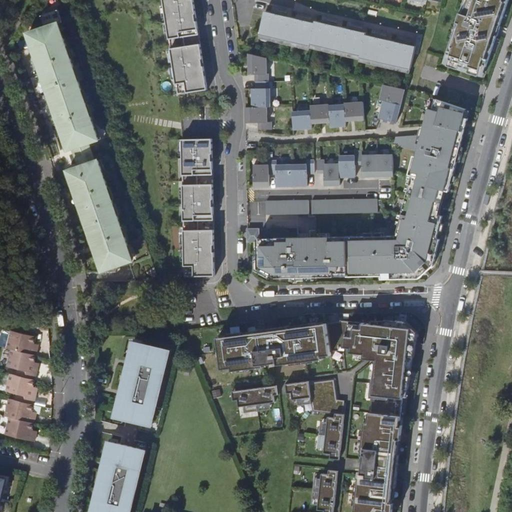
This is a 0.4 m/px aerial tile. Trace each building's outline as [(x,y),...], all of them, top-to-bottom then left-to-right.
[(208,89),(195,0),(164,0),(178,93),(208,89)] [(466,0),(449,54),(453,55),(449,64),(449,66),(480,76),(481,75),(484,66),(488,67),(498,36),(499,35),(488,32),(490,26),(502,30),(503,27),(502,26),(510,0),(466,0)] [(104,270),(132,260),(103,176),(105,175),(98,159),(96,160),(89,142),(98,139),(92,122),(57,23),(62,21),(58,9),(41,15),(45,27),(28,33),(69,149),(73,148),(75,154),(77,160),(79,166),(69,170),(104,270)] [(362,56),(412,68),(416,53),(417,46),(266,11),(261,33),(312,45),(312,43),(362,54),(362,56)] [(500,37),(502,30),(490,26),(488,32),(499,35),(498,36),(500,37)] [(261,33),(260,38),(311,50),(311,48),(361,60),(360,62),(411,74),(412,68),(362,56),(362,54),(312,43),(312,45),(261,33)] [(269,58),(251,54),(250,74),(256,74),(256,81),(257,81),(257,89),(253,89),(253,107),(246,107),(246,122),(259,123),(259,130),(272,130),(272,123),(268,123),(267,107),(271,107),(271,89),(271,82),(270,82),(270,74),(269,74),(269,58)] [(406,89),(385,84),(382,99),(385,100),(380,119),(397,123),(406,89)] [(259,235),(259,226),(248,226),(248,239),(258,239),(258,253),(258,265),(270,271),(276,275),(287,275),(314,275),(334,275),(334,272),(348,272),(348,275),(382,275),(407,275),(407,277),(419,277),(421,276),(419,273),(428,265),(430,267),(433,265),(436,253),(433,253),(443,215),(439,214),(435,213),(442,189),(446,190),(450,191),(467,128),(470,118),(466,118),(469,109),(438,99),(434,112),(431,111),(424,135),(397,136),(395,145),(419,152),(399,226),(403,227),(400,235),(397,234),(358,234),(358,241),(347,242),(347,238),(337,238),(337,235),(274,235),(275,239),(259,239),(259,235)] [(312,111),(293,111),(294,129),(313,128),(312,123),(331,122),(331,127),(347,126),(346,121),(365,120),(364,102),(346,103),(346,104),(330,105),(330,104),(311,106),(312,111)] [(214,140),(184,140),(186,277),(216,277),(214,140)] [(327,158),(319,159),(319,172),(327,172),(327,185),(343,184),(343,176),(358,176),(358,163),(365,163),(366,175),(397,175),(396,153),(365,154),(365,149),(357,150),(358,154),(342,154),(342,163),(327,163),(327,158)] [(270,164),(254,165),(255,186),(271,186),(270,174),(278,173),(278,186),(309,185),(309,173),(316,172),(316,159),(309,159),(309,163),(277,164),(277,160),(270,160),(270,164)] [(439,214),(446,190),(442,189),(435,213),(439,214)] [(377,197),(313,198),(313,211),(377,211),(377,197)] [(310,198),(268,198),(268,212),(310,211),(310,198)] [(258,265),(258,253),(255,253),(255,268),(268,274),(270,271),(258,265)] [(419,273),(421,276),(430,267),(428,265),(419,273)] [(414,357),(418,334),(406,322),(384,320),(384,325),(340,320),(340,321),(317,325),(317,322),(304,324),(304,326),(289,328),(288,326),(256,330),(256,333),(241,335),(241,332),(228,334),(228,336),(218,338),(222,369),(232,368),(233,371),(265,367),(265,364),(281,362),(281,365),(322,359),(321,356),(331,355),(331,352),(338,351),(338,347),(350,348),(350,353),(364,354),(363,359),(376,361),(374,380),(372,379),(371,398),(373,398),(371,413),(370,413),(368,423),(365,423),(362,456),(364,456),(362,472),(360,471),(355,511),(393,511),(394,503),(392,502),(393,488),(396,488),(400,454),(397,454),(399,439),(402,439),(404,426),(401,426),(405,388),(409,389),(411,375),(406,375),(408,356),(414,357)] [(12,349),(37,354),(38,347),(34,346),(34,343),(36,336),(12,330),(8,347),(12,349)] [(153,404),(162,368),(165,369),(169,353),(164,351),(165,348),(135,340),(130,360),(133,361),(124,397),(121,396),(116,416),(147,424),(147,420),(153,421),(156,405),(153,404)] [(19,369),(37,373),(39,365),(34,364),(35,361),(37,354),(12,349),(8,366),(19,369)] [(124,397),(133,361),(130,360),(121,396),(124,397)] [(156,405),(165,369),(162,368),(153,404),(156,405)] [(37,373),(19,369),(17,375),(35,379),(37,373)] [(18,393),(36,398),(38,390),(33,389),(34,386),(35,379),(17,375),(11,373),(7,391),(18,393)] [(334,380),(309,383),(311,400),(312,404),(313,409),(337,412),(345,413),(347,402),(339,400),(334,380)] [(309,383),(309,381),(286,384),(288,393),(292,393),(293,400),(298,399),(299,402),(311,400),(309,383)] [(277,385),(232,391),(234,401),(238,400),(239,407),(244,406),(244,409),(270,405),(270,403),(275,402),(274,395),(279,395),(277,385)] [(16,399),(34,404),(36,398),(18,393),(16,399)] [(11,417),(35,422),(36,415),(32,414),(33,411),(34,404),(16,399),(10,398),(6,416),(11,417)] [(340,458),(347,413),(345,413),(337,412),(337,416),(330,415),(329,420),(326,420),(323,446),(325,446),(325,451),(331,452),(331,457),(340,458)] [(6,434),(35,441),(37,430),(33,429),(34,426),(35,422),(11,417),(6,434)] [(128,506),(137,470),(141,471),(145,453),(140,451),(141,448),(110,440),(105,462),(108,462),(100,499),(96,498),(92,511),(130,511),(132,507),(128,506)] [(40,452),(32,451),(30,460),(38,462),(40,452)] [(100,499),(108,462),(105,462),(96,498),(100,499)] [(334,511),(339,469),(329,468),(329,473),(322,472),(322,477),(319,477),(316,503),(319,503),(318,508),(325,509),(324,511),(334,511)] [(132,507),(141,471),(137,470),(128,506),(132,507)]
